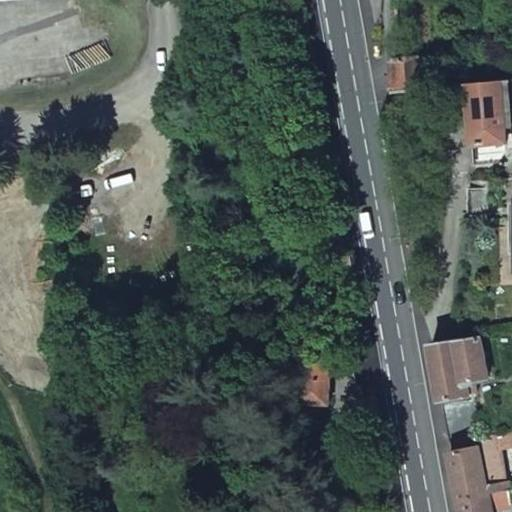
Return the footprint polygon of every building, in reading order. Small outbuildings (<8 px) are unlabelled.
[(427,55),(395,58),(394,92),(429,88),(427,55)] [(503,81),(470,85),(476,146),(506,144),(508,144),(503,81)] [(506,144),(476,146),(478,167),(508,164),(506,144)] [(499,216),(499,189),(469,189),(469,216),(499,216)] [(268,322),(274,340),(285,336),(281,318),(268,322)] [(483,336),(457,339),(464,382),(478,380),(491,377),(483,336)] [(457,339),(431,343),(442,400),(480,393),(478,380),(464,382),(457,339)] [(308,349),(304,400),(329,402),(333,351),(308,349)] [(469,401),(443,405),(449,442),(475,439),(469,401)] [(481,446),(487,482),(490,494),(504,492),(508,491),(498,436),(475,439),(449,442),(451,452),(481,446)] [(481,446),(451,452),(460,500),(490,494),(487,482),(481,446)] [(504,492),(490,494),(492,507),(506,504),(504,492)] [(490,494),(460,500),(461,511),(493,511),(492,507),(490,494)]
